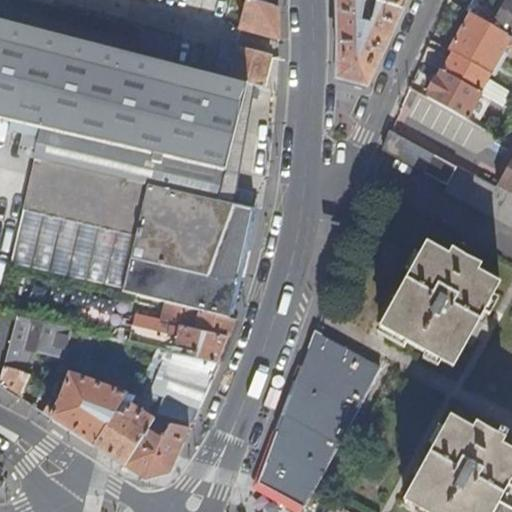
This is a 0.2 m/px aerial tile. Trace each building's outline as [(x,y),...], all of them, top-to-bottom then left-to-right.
[(179,41),(19,0),(0,0),(0,20),(115,50),(172,65),(179,41)] [(248,0),(239,29),(279,40),(279,25),(279,8),(249,0),(248,0)] [(368,87),(403,10),(367,0),(337,0),(338,17),(339,47),(338,79),(368,87)] [(367,0),(403,10),(406,0),(367,0)] [(511,0),(508,0),(501,12),(479,0),(473,0),(468,11),(470,12),(511,36),(511,0)] [(511,36),(470,12),(449,50),(453,52),(492,73),(508,46),(511,48),(511,36)] [(0,20),(0,54),(107,80),(115,50),(0,20)] [(245,84),(262,88),(266,73),(271,56),(227,45),(221,44),(219,51),(205,47),(200,72),(245,84)] [(492,73),(453,52),(449,58),(429,48),(423,61),(442,72),(481,93),(506,107),(511,95),(511,92),(489,79),(492,73)] [(0,86),(120,116),(113,140),(226,166),(245,84),(200,72),(172,65),(115,50),(107,80),(0,54),(0,86)] [(481,93),(442,72),(428,97),(466,119),(481,93)] [(0,118),(40,128),(118,147),(224,171),(226,166),(113,140),(120,116),(0,86),(0,118)] [(217,199),(224,171),(118,147),(40,128),(34,159),(60,165),(217,201),(232,205),(233,203),(217,199)] [(511,228),(511,195),(504,191),(498,188),(392,131),(384,151),(448,185),(444,192),(511,228)] [(34,159),(23,210),(136,236),(131,257),(131,259),(238,284),(255,210),(237,206),(236,204),(233,203),(232,205),(217,201),(60,165),(34,159)] [(511,161),(498,188),(504,191),(511,195),(511,161)] [(136,236),(23,210),(18,232),(77,246),(131,259),(131,257),(136,236)] [(11,262),(124,289),(131,259),(77,246),(18,232),(11,262)] [(449,255),(428,243),(380,328),(454,368),(480,320),(501,283),(479,271),(482,265),(463,256),(453,249),(449,255)] [(131,259),(124,289),(123,292),(166,303),(230,319),(238,284),(131,259)] [(225,344),(233,320),(230,319),(166,303),(161,323),(180,328),(175,347),(169,345),(167,351),(218,363),(225,344)] [(0,385),(20,399),(31,376),(24,373),(31,350),(89,363),(96,334),(0,311),(0,385)] [(300,511),(303,507),(381,368),(322,335),(317,332),(296,387),(261,479),(260,482),(273,489),(269,496),(297,511),(300,511)] [(147,386),(145,391),(162,397),(157,413),(160,415),(192,424),(194,418),(205,394),(218,363),(167,351),(158,348),(147,371),(157,375),(152,388),(147,386)] [(145,391),(142,390),(140,394),(146,397),(139,410),(131,405),(135,397),(69,374),(59,400),(55,409),(48,405),(43,413),(83,440),(124,467),(147,429),(153,420),(158,422),(160,415),(157,413),(162,397),(145,391)] [(511,511),(511,506),(510,506),(501,501),(511,480),(511,449),(502,444),(509,432),(502,428),(498,434),(477,422),(473,428),(452,416),(405,500),(425,511),(511,511)] [(189,430),(169,425),(160,438),(147,429),(124,467),(145,480),(170,473),(172,469),(179,454),(189,430)]
